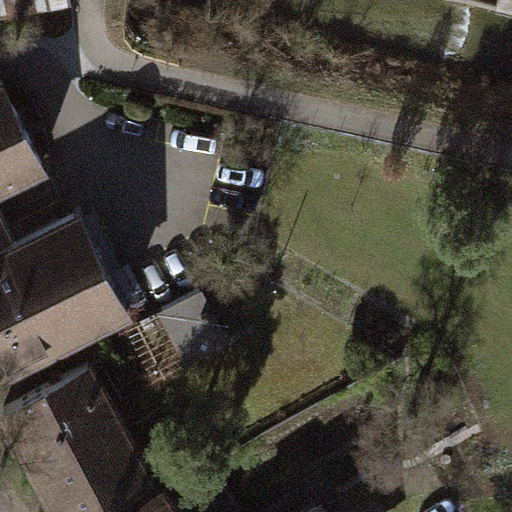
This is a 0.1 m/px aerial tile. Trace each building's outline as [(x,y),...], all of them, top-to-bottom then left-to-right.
[(0,79),(0,373),(125,310),(76,214),(0,251),(0,237),(12,231),(0,207),(0,184),(46,161),(4,77),(0,79)] [(166,311),(189,355),(226,335),(204,291),(166,311)] [(15,427),(54,500),(138,450),(88,363),(59,379),(6,409),(15,427)] [(54,500),(59,511),(120,511),(159,489),(138,450),(54,500)] [(120,511),(242,511),(212,464),(188,478),(208,511),(174,511),(159,489),(120,511)]
